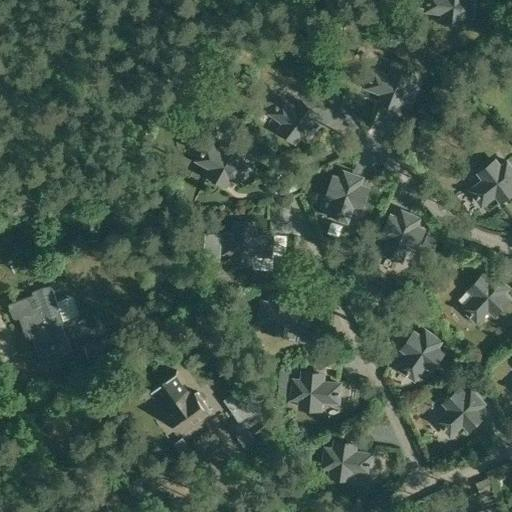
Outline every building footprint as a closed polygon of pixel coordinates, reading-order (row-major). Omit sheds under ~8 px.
[(473,18),(475,0),(425,0),(424,11),(441,14),(440,22),(464,25),(465,17),(473,18)] [(389,72),(372,66),(365,88),(380,93),(377,101),(400,109),(402,102),(411,105),(418,84),(411,82),(414,74),(391,66),(389,72)] [(280,93),(268,112),(281,122),(276,130),(297,144),(301,138),(308,143),(321,124),(315,119),(320,111),(299,97),(295,103),(280,93)] [(238,184),(249,164),(241,160),(246,152),(224,140),(220,147),(205,139),(194,160),(209,168),(205,176),(226,187),(231,180),(238,184)] [(511,164),(507,158),(500,164),(495,157),(476,172),(482,179),(468,189),(481,207),(495,197),(500,203),(511,194),(511,164)] [(362,172),(342,165),(339,172),(331,169),(322,193),(330,196),(325,212),(346,220),(351,204),(359,206),(367,183),(359,180),(362,172)] [(419,224),(422,216),(401,207),(397,215),(390,212),(380,235),(388,238),(382,254),(402,263),(409,246),(416,250),(426,227),(419,224)] [(97,239),(96,213),(82,214),(83,240),(97,239)] [(272,257),(274,234),(257,233),(257,224),(233,223),(232,231),(223,231),(222,253),(231,254),(230,262),(254,264),(255,256),(272,257)] [(165,266),(150,272),(156,288),(171,282),(165,266)] [(511,287),(495,271),(489,277),(483,271),(466,289),(472,296),(460,308),(477,324),(488,311),(494,317),(511,298),(505,293),(511,287)] [(72,351),(61,322),(63,320),(51,287),(50,285),(48,285),(32,290),(33,294),(8,304),(13,316),(15,317),(17,317),(19,316),(25,332),(31,330),(42,362),(72,351)] [(306,330),(310,308),(293,305),(294,296),(270,291),(268,299),(259,298),(255,321),(264,323),(263,331),(287,335),(289,327),(306,330)] [(439,335),(421,322),(416,329),(409,324),(395,345),(403,350),(393,365),(412,377),(422,363),(428,367),(442,346),(435,341),(439,335)] [(89,357),(120,348),(116,336),(85,345),(89,357)] [(340,403),(342,381),(325,379),(325,371),(301,369),(300,378),(291,377),(289,400),(298,400),(298,409),(323,410),(323,402),(340,403)] [(168,413),(171,416),(169,420),(175,428),(180,427),(183,431),(207,412),(210,409),(195,391),(190,396),(172,373),(153,387),(166,404),(171,410),(168,413)] [(460,386),(442,403),(448,409),(435,421),(450,437),(462,426),(468,432),(486,415),(480,408),(487,402),(471,386),(466,392),(460,386)] [(261,408),(244,421),(256,438),(274,426),(261,408)] [(371,475),(374,452),(357,450),(358,440),(333,437),(332,446),(324,445),(321,468),(329,469),(328,478),(353,481),(354,473),(371,475)]
